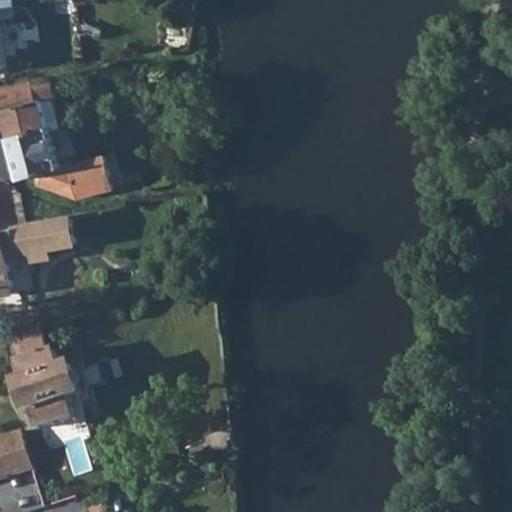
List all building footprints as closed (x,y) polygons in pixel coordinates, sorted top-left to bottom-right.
[(0,0),(0,78),(9,76),(0,27),(0,18),(14,16),(11,0),(0,0)] [(0,128),(7,128),(10,139),(13,138),(54,130),(61,129),(56,101),(58,101),(55,79),(34,81),(37,101),(1,110),(0,110),(0,128)] [(34,81),(0,86),(0,110),(1,110),(37,101),(34,81)] [(13,138),(10,139),(11,143),(18,167),(21,179),(36,175),(61,170),(54,130),(13,138)] [(103,157),(61,170),(62,175),(63,177),(73,179),(84,175),(114,166),(112,157),(104,159),(103,157)] [(142,158),(131,161),(134,170),(145,166),(142,158)] [(84,175),(73,179),(76,195),(113,188),(111,177),(123,175),(121,164),(114,166),(84,175)] [(61,170),(36,175),(37,183),(74,195),(76,195),(73,179),(63,177),(62,175),(61,170)] [(123,175),(111,177),(113,188),(125,185),(123,175)] [(3,181),(0,180),(0,226),(16,223),(10,185),(3,181)] [(0,292),(9,291),(8,285),(14,284),(8,253),(22,249),(36,247),(53,244),(77,239),(72,213),(26,221),(16,223),(0,226),(0,292)] [(53,244),(36,247),(38,257),(54,254),(53,244)] [(23,382),(32,410),(36,409),(43,432),(80,421),(74,398),(95,392),(86,364),(65,370),(59,346),(51,348),(43,321),(21,328),(29,355),(21,357),(28,380),(23,382)] [(0,480),(34,470),(23,435),(0,441),(0,461),(1,464),(0,463),(0,480)]
